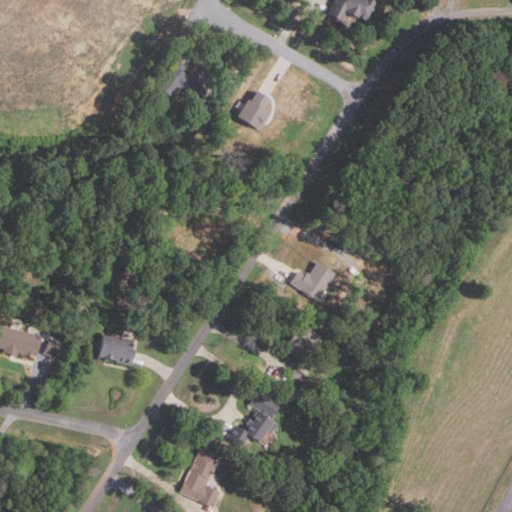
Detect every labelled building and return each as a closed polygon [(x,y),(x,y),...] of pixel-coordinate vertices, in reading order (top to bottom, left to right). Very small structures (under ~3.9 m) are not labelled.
[(368,0),(373,3),(362,22),(344,11),(337,22),(324,14),(332,0),(368,0)] [(195,104),(182,93),(186,89),(181,84),(170,98),(165,94),(160,101),(147,89),(151,84),(150,83),(154,78),(155,79),(158,76),(157,75),(160,71),(161,72),(173,57),(181,63),(179,65),(184,69),(181,73),(186,76),(189,75),(193,79),(193,83),(205,92),(195,104)] [(260,131),(236,115),(254,88),(270,99),(263,111),(270,115),(260,131)] [(336,276),(320,302),(291,283),(298,272),(306,277),(316,263),(336,276)] [(142,290),(130,287),(133,275),(145,278),(142,290)] [(39,355),(20,351),(19,354),(6,351),(6,348),(0,346),(0,327),(1,323),(44,334),(39,355)] [(301,361),(283,350),(288,342),(286,341),(292,331),(293,331),(298,323),(318,336),(317,338),(319,340),(314,347),(311,345),(301,361)] [(128,365),(112,361),(113,359),(94,355),(99,333),(112,336),(112,335),(131,339),(129,348),(131,349),(128,365)] [(58,359),(44,352),(51,338),(66,345),(58,359)] [(366,360),(361,368),(354,364),(359,356),(366,360)] [(301,386),(287,377),(293,367),(307,376),(301,386)] [(268,418),(246,403),(255,389),(277,404),(268,418)] [(239,447),(224,437),(233,424),(241,430),(245,424),(243,423),(246,417),(248,419),(254,411),(274,425),(267,434),(263,431),(255,442),(249,438),(246,441),(244,440),(239,447)] [(211,507),(177,491),(197,447),(217,456),(204,485),(218,491),(211,507)] [(305,484),(295,478),(299,471),(304,474),(307,470),(312,473),(305,484)]
